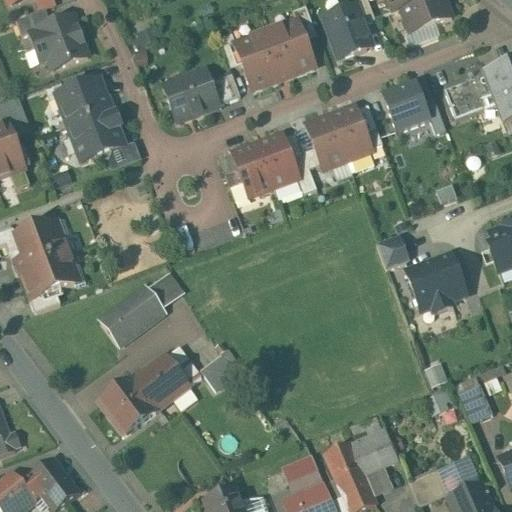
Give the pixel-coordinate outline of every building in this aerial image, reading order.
[(5,0),(9,8),(31,0),(5,0)] [(50,0),(33,0),(39,14),(44,12),(53,9),(50,0)] [(364,0),(358,0),(351,3),(354,10),(356,10),(363,28),(374,24),(364,0)] [(385,0),(392,15),(431,0),(385,0)] [(442,0),(431,0),(392,15),(392,16),(399,13),(409,37),(434,28),(450,22),(442,0)] [(305,10),(291,15),(295,25),(296,25),(302,39),(314,35),(305,10)] [(354,10),(322,22),(338,64),(366,53),(360,38),(366,36),(363,28),(356,10),(354,10)] [(39,14),(15,23),(21,40),(29,37),(29,36),(50,28),(44,12),(39,14)] [(50,28),(29,36),(29,37),(40,65),(47,63),(51,74),(87,60),(72,20),(50,28)] [(295,25),(265,37),(280,76),(274,79),(276,85),(313,71),(302,39),(296,25),(295,25)] [(409,37),(404,39),(408,50),(438,39),(434,28),(409,37)] [(235,48),(234,49),(239,63),(251,94),(276,85),(274,79),(280,76),(265,37),(235,48)] [(231,38),(218,43),(227,67),(239,63),(234,49),(235,48),(231,38)] [(511,68),(484,79),(484,80),(492,100),(503,128),(511,123),(511,68)] [(204,75),(163,91),(175,123),(189,118),(190,122),(218,111),(217,109),(209,87),(204,75)] [(231,78),(209,87),(217,109),(239,101),(231,78)] [(484,80),(443,96),(455,125),(483,114),(479,105),(492,100),(484,80)] [(98,82),(55,98),(67,129),(109,113),(98,82)] [(416,88),(382,101),(396,136),(429,124),(416,88)] [(364,139),(354,112),(330,121),(346,165),(370,156),(369,153),(364,139)] [(109,113),(67,129),(80,166),(94,161),(95,163),(102,166),(108,164),(111,157),(110,155),(123,150),(117,133),(121,131),(115,117),(111,118),(109,113)] [(346,165),(330,121),(305,130),(314,153),(320,169),(322,175),(346,165)] [(6,127),(0,129),(0,181),(23,173),(6,127)] [(382,149),(376,134),(364,139),(369,153),(382,149)] [(281,139),(255,149),(272,193),(297,184),(298,184),(290,165),(281,139)] [(272,193),(255,149),(231,158),(248,201),(248,202),(272,193)] [(314,153),(301,157),(302,160),(303,160),(308,174),(320,169),(314,153)] [(308,174),(303,160),(302,160),(290,165),(298,184),(297,184),(302,199),(316,194),(308,174)] [(330,172),(333,182),(368,172),(365,162),(330,172)] [(237,173),(223,178),(234,207),(248,201),(237,173)] [(15,239),(14,240),(19,253),(22,261),(15,264),(30,303),(30,304),(55,295),(73,288),(74,290),(84,286),(78,268),(73,270),(61,240),(67,237),(62,223),(56,225),(56,224),(15,239)] [(511,226),(503,230),(503,232),(488,237),(493,248),(488,250),(497,275),(511,269),(511,226)] [(12,232),(0,236),(0,250),(4,249),(7,258),(19,253),(14,240),(15,239),(12,232)] [(372,248),(382,273),(407,263),(398,238),(372,248)] [(450,259),(405,276),(421,316),(431,313),(433,318),(453,311),(451,305),(466,300),(450,259)] [(146,290),(99,325),(117,349),(163,314),(146,290)] [(55,295),(30,304),(30,303),(28,304),(33,318),(60,308),(55,295)] [(178,351),(146,374),(168,404),(200,380),(178,351)] [(239,379),(226,362),(216,370),(223,380),(204,394),(209,402),(239,379)] [(429,386),(445,383),(441,366),(425,369),(429,386)] [(146,374),(132,385),(131,384),(98,408),(122,440),(154,416),(154,415),(168,404),(146,374)] [(479,389),(456,399),(468,428),(491,418),(479,389)] [(430,417),(450,411),(444,391),(424,397),(430,417)] [(8,439),(0,416),(0,459),(14,455),(13,452),(19,450),(14,437),(8,439)] [(384,434),(350,449),(349,446),(323,457),(329,472),(326,473),(330,485),(360,472),(362,478),(397,463),(384,434)] [(511,456),(498,462),(511,494),(511,493),(511,456)] [(60,511),(79,497),(52,463),(27,483),(27,484),(19,490),(10,479),(0,487),(0,511),(25,511),(32,507),(29,504),(38,497),(48,511),(60,511)] [(444,470),(407,485),(418,511),(448,499),(437,474),(444,471),(444,470)] [(330,485),(323,488),(333,511),(367,511),(375,508),(362,478),(360,472),(330,485)] [(253,485),(235,492),(242,511),(243,511),(261,505),(253,485)] [(333,511),(323,488),(282,505),(285,511),(333,511)] [(491,511),(481,489),(447,503),(450,511),(491,511)] [(242,511),(235,492),(202,505),(204,511),(242,511)]
